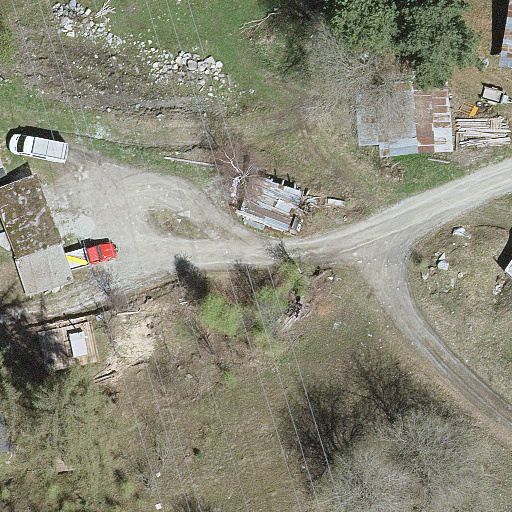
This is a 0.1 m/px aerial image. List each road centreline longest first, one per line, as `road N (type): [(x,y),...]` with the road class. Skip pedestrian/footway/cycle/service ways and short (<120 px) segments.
road 1 (track): [(511,188),(369,238),(0,313)]
road 2 (track): [(369,238),(381,281),(423,350),(511,428)]
